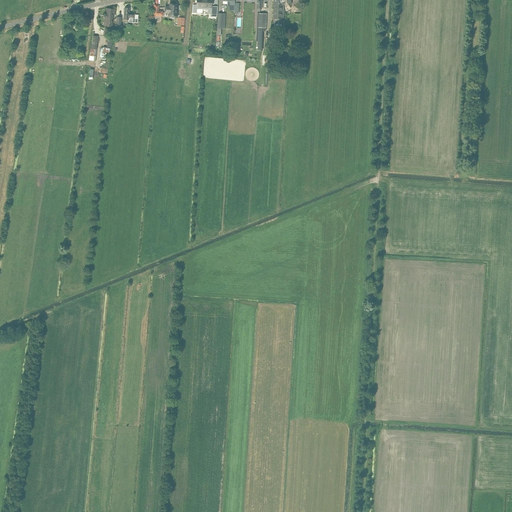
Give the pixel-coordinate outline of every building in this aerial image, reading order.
[(196,0),(196,5),(193,5),(192,13),(197,13),(197,7),(211,8),(210,16),(217,17),(217,6),(211,6),(211,0),(196,0)] [(290,0),(273,0),(273,23),(281,23),(281,19),(283,19),(284,4),(291,5),(290,0)] [(159,16),(162,16),(162,11),(158,11),(159,5),(154,4),(153,15),(157,16),(159,16)] [(177,4),(169,4),(169,7),(165,6),(165,13),(168,13),(168,16),(177,17),(177,10),(177,4)] [(105,18),(104,23),(104,24),(112,25),(112,14),(115,14),(115,9),(107,8),(106,18),(105,18)] [(124,13),(123,19),(129,20),(129,18),(134,19),(138,19),(138,15),(135,15),(135,13),(129,13),(130,8),(124,8),(124,13)] [(257,13),(256,28),(258,28),(257,40),(257,45),(261,46),(262,40),(262,36),(263,27),(266,28),(266,14),(259,13),(259,14),(257,13)] [(100,52),(99,57),(103,58),(104,53),(109,54),(113,30),(105,29),(104,36),(108,37),(106,48),(103,47),(102,47),(101,47),(100,52)] [(90,44),(89,60),(95,61),(98,36),(92,36),(91,44),(90,44)]
